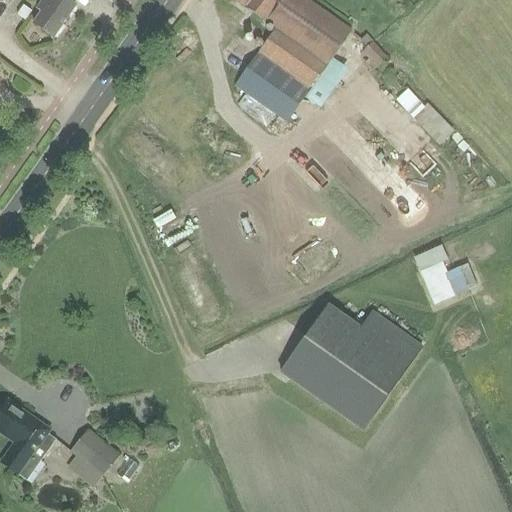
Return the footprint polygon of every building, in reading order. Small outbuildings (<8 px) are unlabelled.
[(45,0),(37,12),(44,17),(35,27),(54,41),(75,11),(59,0),(45,0)] [(267,22),(277,29),(236,88),(287,124),(310,91),(311,91),(330,65),(329,64),(353,31),(309,0),(237,0),(267,22)] [(21,11),(18,15),(26,21),(29,17),(32,12),(24,7),(21,11)] [(409,60),(381,35),(379,34),(360,54),(391,81),(399,71),(409,60)] [(408,90),(397,101),(414,120),(426,109),(408,90)] [(443,263),(421,273),(435,306),(477,287),(467,265),(448,273),(443,263)] [(372,314),(361,329),(326,305),(279,374),(365,433),(423,348),(372,314)] [(18,476),(19,476),(27,481),(47,453),(48,453),(57,441),(48,435),(51,431),(8,401),(0,411),(0,433),(15,444),(1,464),(18,476)] [(121,455),(89,430),(70,454),(102,479),(121,455)]
